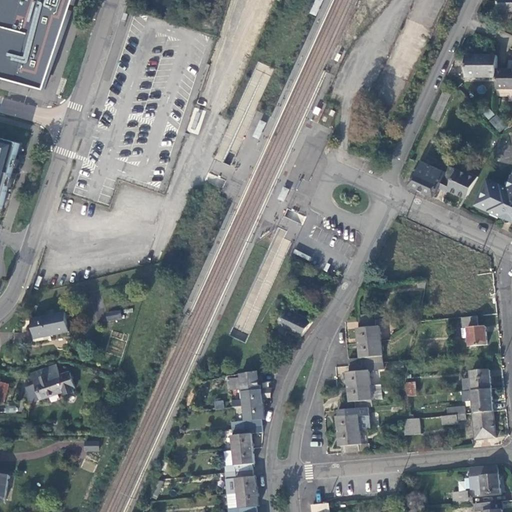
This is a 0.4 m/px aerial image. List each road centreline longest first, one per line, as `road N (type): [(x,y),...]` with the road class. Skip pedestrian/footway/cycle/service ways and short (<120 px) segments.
road 1 (residential): [(511,454),(283,479)]
road 2 (residential): [(388,192),(475,0)]
road 3 (residential): [(0,308),(23,286),(72,127)]
road 4 (residential): [(320,342),(388,192)]
road 5 (residential): [(320,342),(307,348),(283,405),(276,458),(282,470)]
road 6 (residential): [(282,470),(320,342)]
road 7 (residential): [(72,127),(112,0)]
road 8 (residential): [(507,245),(388,192)]
